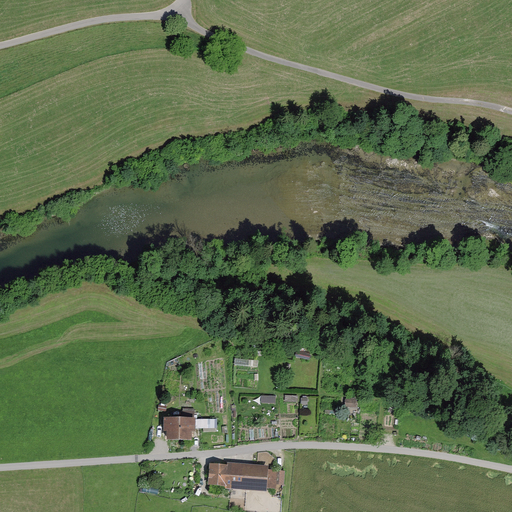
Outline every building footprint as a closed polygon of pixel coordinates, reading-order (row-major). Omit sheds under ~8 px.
[(236,360),(235,366),(258,368),(258,362),(236,360)] [(356,400),(348,400),(347,408),(356,408),(356,400)] [(218,420),(195,421),(195,429),(218,429),(218,420)] [(195,421),(164,421),(164,433),(168,433),(168,442),(191,442),(191,433),(195,433),(195,429),(195,421)] [(269,468),(229,465),(229,467),(228,489),(228,490),(267,493),(268,489),(269,471),(269,468)] [(228,489),(229,467),(210,466),(209,488),(228,489)] [(286,472),(269,471),(268,489),(276,490),(277,486),(285,487),(286,472)]
